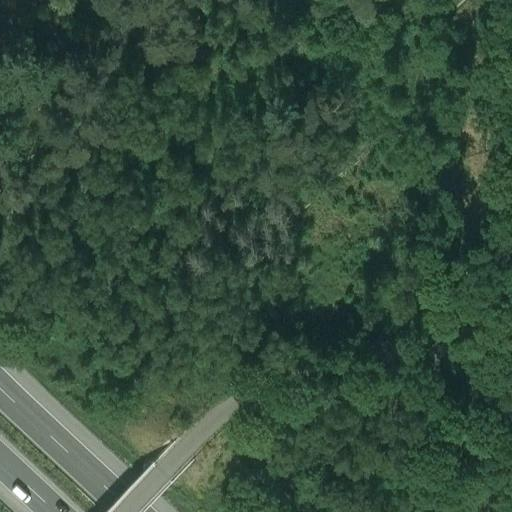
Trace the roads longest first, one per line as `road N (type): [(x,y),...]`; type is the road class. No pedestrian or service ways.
road 1 (unclassified): [(119,511),(208,421),(274,378),(392,352),(511,370)]
road 2 (track): [(417,69),(411,87),(424,229),(460,268)]
road 3 (motorway): [(131,511),(0,390)]
